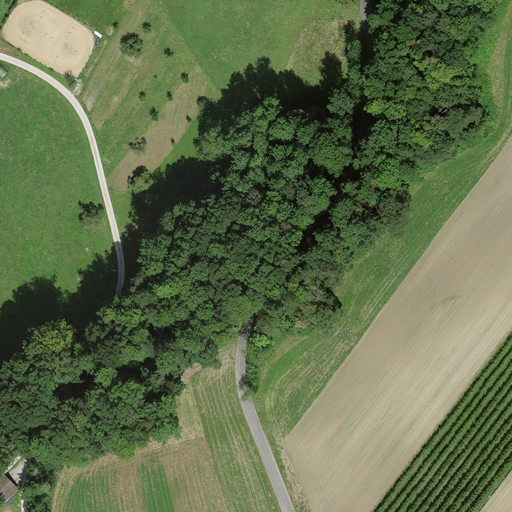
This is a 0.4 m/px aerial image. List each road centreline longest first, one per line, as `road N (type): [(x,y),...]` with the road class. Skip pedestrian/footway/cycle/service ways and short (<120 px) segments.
road 1 (unclassified): [(286,511),(244,392),(243,349),(264,297),(324,227),(355,161),(369,106),(368,0)]
road 2 (track): [(0,56),(68,96),(81,116),(117,241),(117,296),(34,438),(25,511)]
